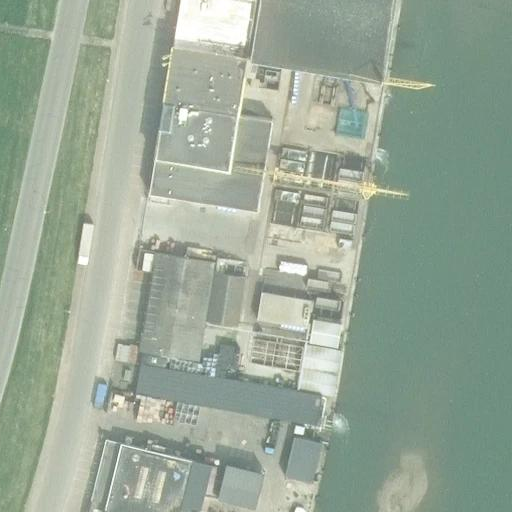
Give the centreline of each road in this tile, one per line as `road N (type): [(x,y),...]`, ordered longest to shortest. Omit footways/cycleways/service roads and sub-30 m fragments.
road 1 (residential): [(39,511),(133,0)]
road 2 (tertiary): [(0,306),(70,0)]
